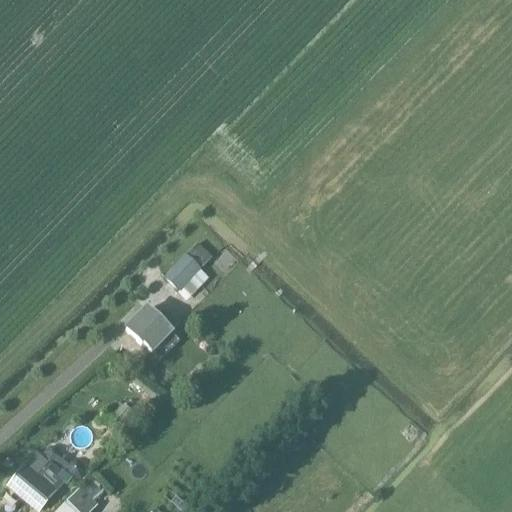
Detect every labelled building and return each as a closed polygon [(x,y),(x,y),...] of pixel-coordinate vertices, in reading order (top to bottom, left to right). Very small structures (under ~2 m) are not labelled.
[(163,280),(178,295),(200,271),(211,259),(197,245),(163,280)] [(142,345),(151,354),(170,335),(169,335),(179,324),(164,311),(154,321),(145,312),(125,332),(140,347),(142,345)] [(269,351),(287,368),(317,336),(299,319),(269,351)] [(140,384),(129,394),(137,403),(133,406),(143,416),(157,404),(140,384)] [(106,416),(116,428),(132,414),(122,403),(106,416)] [(289,437),(302,448),(320,429),(302,413),(291,425),(296,429),(289,437)] [(69,463),(60,456),(57,449),(49,448),(43,456),(47,463),(55,464),(64,471),(65,477),(72,482),(80,481),(84,474),(83,467),(76,462),(69,463)] [(24,469),(8,488),(37,511),(40,511),(54,495),(24,469)] [(56,511),(93,511),(97,508),(93,504),(103,495),(94,487),(95,486),(91,481),(90,483),(89,482),(80,491),(79,490),(65,504),(64,504),(56,511)]
